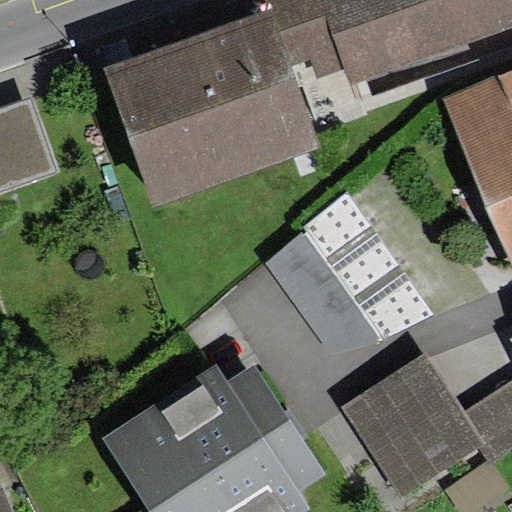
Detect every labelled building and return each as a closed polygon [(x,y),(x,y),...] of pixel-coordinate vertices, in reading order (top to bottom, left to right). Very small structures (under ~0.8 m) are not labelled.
[(277,0),(233,16),(239,31),(113,77),(155,195),(311,139),(284,65),(341,44),(343,44),(327,0),(277,0)] [(511,0),(327,0),(343,44),(341,44),(352,75),(511,18),(511,0)] [(511,75),(466,96),(511,200),(511,75)] [(368,339),(422,317),(373,195),(269,238),(294,299),(343,279),(368,339)] [(478,444),(480,443),(460,412),(425,358),(378,388),(401,424),(370,444),(400,491),(478,444)] [(285,511),(298,504),(287,488),(314,470),(252,375),(225,393),(214,376),(114,442),(159,511),(285,511)] [(511,381),(460,412),(480,443),(478,444),(489,461),(511,440),(511,381)]
